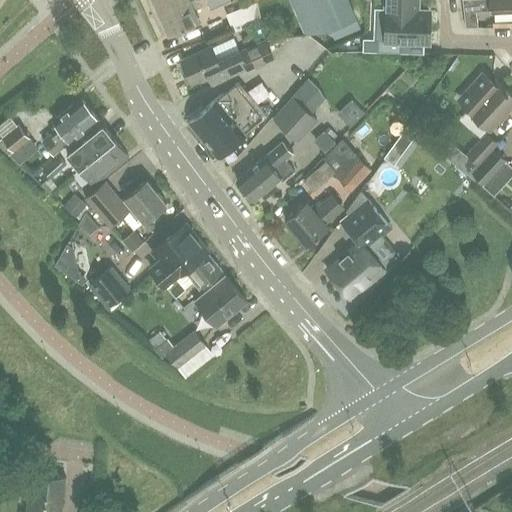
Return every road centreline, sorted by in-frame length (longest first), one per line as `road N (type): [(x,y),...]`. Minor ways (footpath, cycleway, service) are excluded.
road 1 (unclassified): [(380,395),(238,235),(166,138),(85,0)]
road 2 (primary): [(380,395),(196,511)]
road 3 (primary): [(267,511),(410,423)]
road 4 (primary): [(511,313),(380,395)]
